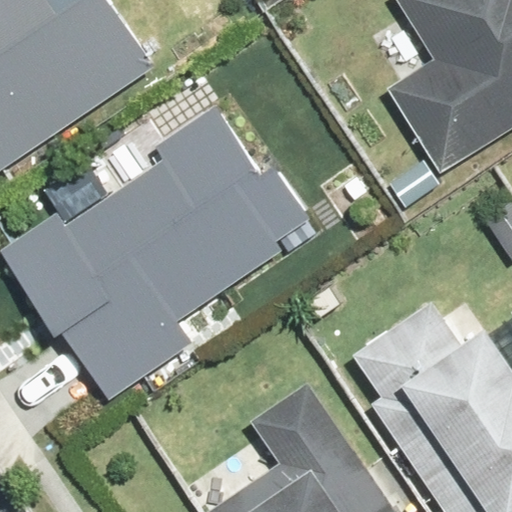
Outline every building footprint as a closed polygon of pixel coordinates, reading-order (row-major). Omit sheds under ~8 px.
[(0,0),(0,162),(152,65),(111,0),(62,0),(44,12),(36,0),(0,0)] [(511,0),(399,0),(437,58),(389,89),(440,167),(511,120),(511,0)] [(66,224),(53,206),(0,246),(0,250),(111,403),(195,341),(184,326),(281,254),(271,239),(308,211),(277,169),(266,178),(214,106),(147,156),(151,162),(66,224)] [(333,345),(364,391),(354,399),(431,511),(511,511),(511,349),(511,350),(483,307),(466,318),(437,275),(333,345)] [(399,511),(304,381),(245,425),(270,459),(197,511),(399,511)]
